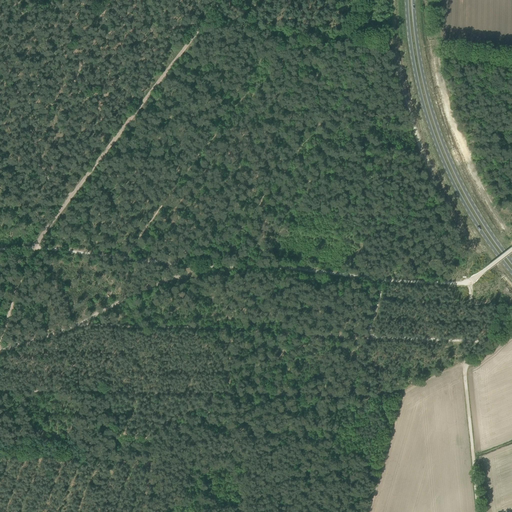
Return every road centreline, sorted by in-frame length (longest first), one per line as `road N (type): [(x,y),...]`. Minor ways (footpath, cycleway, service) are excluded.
road 1 (track): [(369,396),(0,387)]
road 2 (primary): [(406,0),(419,91),(441,157),(511,272)]
road 3 (track): [(79,324),(369,335)]
road 4 (primary): [(511,262),(458,178),(433,119),(413,0)]
road 5 (track): [(198,264),(234,236),(344,89),(350,40)]
road 6 (track): [(280,32),(274,55),(124,257)]
road 7 (track): [(219,0),(68,198)]
road 8 (track): [(223,266),(467,282)]
road 9 (track): [(0,351),(79,324),(157,284),(223,266)]
road 10 (track): [(147,483),(371,508)]
road 11 (track): [(257,205),(454,219)]
road 12 (track): [(34,246),(223,266)]
road 13 (track): [(240,0),(262,30),(391,43)]
road 14 (track): [(151,464),(0,454)]
road 15 (track): [(53,0),(116,135)]
road 16 (track): [(0,71),(8,74),(44,174),(68,198)]
road 17 (track): [(463,365),(478,511)]
road 18 (track): [(404,391),(370,511)]
road 19 (track): [(511,58),(436,48),(437,0)]
